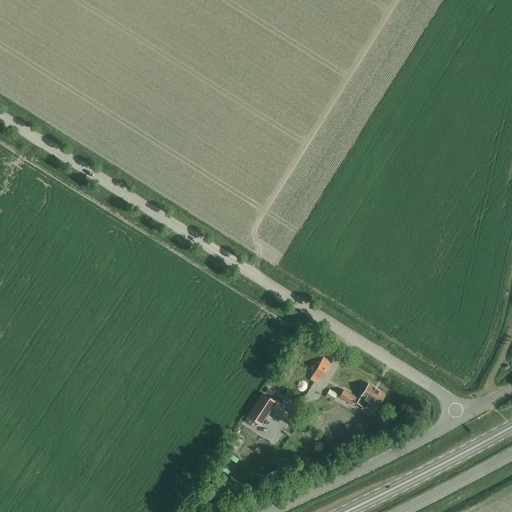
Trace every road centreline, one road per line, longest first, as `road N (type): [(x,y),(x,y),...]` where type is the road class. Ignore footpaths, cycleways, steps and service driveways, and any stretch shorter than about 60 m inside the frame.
road 1 (unclassified): [(463,416),(397,362),(0,114)]
road 2 (unclassified): [(269,511),(463,416)]
road 3 (primary): [(345,511),(511,429)]
road 4 (tertiary): [(400,511),(511,455)]
